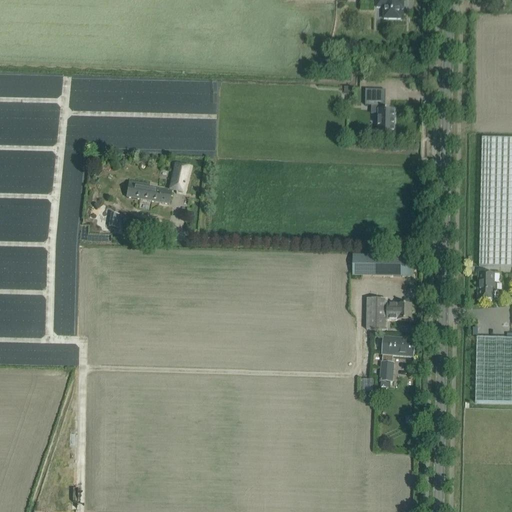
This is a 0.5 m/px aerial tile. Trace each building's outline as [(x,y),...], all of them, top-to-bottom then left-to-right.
[(376,0),(376,8),(384,8),(384,19),(401,20),(400,0),(376,0)] [(385,106),(385,91),(366,90),(365,106),(379,106),(385,106)] [(394,136),(394,111),(385,110),(385,106),(379,106),(379,110),(378,136),(394,136)] [(511,267),(511,340),(478,339),(476,403),(511,404),(511,139),(482,138),(479,267),(511,267)] [(188,167),(175,164),(169,190),(183,193),(188,167)] [(149,188),(149,185),(129,182),(126,198),(169,205),(171,192),(149,188)] [(100,215),(100,226),(109,226),(109,215),(100,215)] [(373,256),(373,276),(413,277),(413,257),(373,256)] [(478,300),(494,300),(494,274),(479,274),(478,300)] [(412,305),(398,305),(388,305),(388,300),(368,300),(367,330),(387,330),(387,321),(412,321),(412,305)] [(382,362),(380,381),(392,382),(393,364),(392,364),(393,355),(413,357),(414,344),(405,343),(405,339),(384,337),(383,355),(382,362)]
